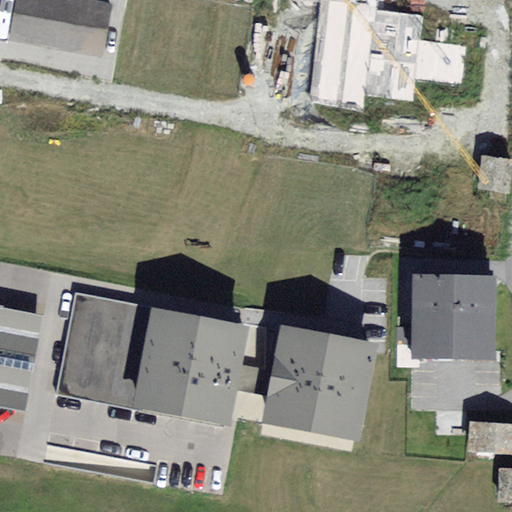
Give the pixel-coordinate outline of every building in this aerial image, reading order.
[(115,10),(72,0),(19,0),(10,42),(102,64),(115,10)] [(465,80),(468,43),(422,39),(425,13),(375,9),(370,69),(323,65),(319,104),(368,108),(369,95),(416,99),(418,76),(465,80)] [(503,191),(473,189),(472,217),(502,219),(503,191)] [(0,306),(0,408),(29,413),(45,314),(0,306)] [(484,323),(401,320),(398,403),(481,405),(484,323)] [(240,378),(140,357),(119,455),(219,476),(240,378)] [(362,394),(264,378),(249,471),(347,487),(362,394)] [(511,471),(511,453),(458,450),(456,481),(511,484),(511,471)] [(511,511),(511,497),(493,498),(493,511),(511,511)]
